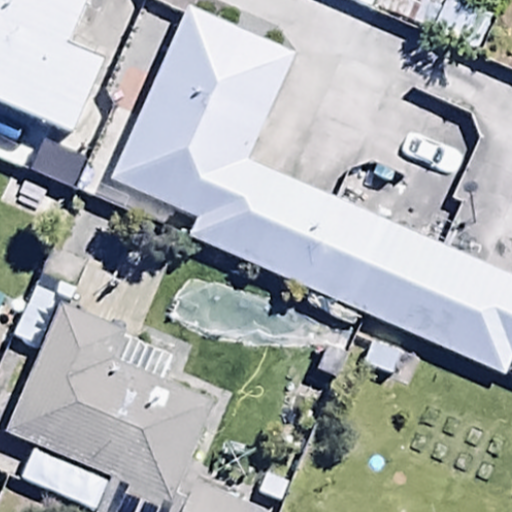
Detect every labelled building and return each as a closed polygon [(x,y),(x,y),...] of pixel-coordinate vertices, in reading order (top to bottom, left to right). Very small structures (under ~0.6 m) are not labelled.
[(99,0),(6,0),(0,16),(0,118),(74,149),(104,74),(74,62),(99,0)] [(511,287),(241,177),(294,66),(183,21),(111,198),(196,233),(188,254),(507,385),(511,372),(511,287)] [(14,137),(0,164),(0,169),(69,204),(85,172),(14,137)] [(171,364),(62,318),(7,448),(112,492),(103,511),(186,511),(189,506),(180,502),(219,410),(162,386),(171,364)] [(511,511),(511,493),(503,511),(511,511)] [(218,511),(191,501),(189,506),(186,511),(218,511)]
